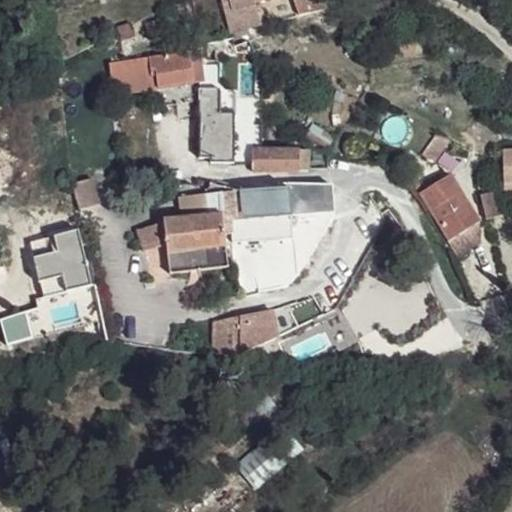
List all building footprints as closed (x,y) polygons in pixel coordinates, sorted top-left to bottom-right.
[(19,32),(44,20),(36,0),(19,0),(8,5),(19,32)] [(223,0),(229,31),(259,26),(254,0),(223,0)] [(160,23),(147,26),(151,42),(164,39),(160,23)] [(136,36),(131,26),(118,33),(121,43),(136,36)] [(189,54),(192,85),(200,84),(204,83),(200,52),(189,54)] [(109,65),(114,96),(160,90),(192,85),(189,54),(109,65)] [(192,85),(160,90),(164,108),(200,103),(200,84),(192,85)] [(213,113),(200,113),(200,114),(199,113),(196,113),(199,146),(207,147),(208,167),(236,167),(234,131),(213,131),(213,113)] [(435,169),(446,155),(433,146),(423,160),(435,169)] [(252,171),(308,172),(308,152),(252,151),(252,171)] [(450,183),(421,201),(459,260),(477,248),(468,233),(478,227),(470,215),(471,211),(466,203),(463,203),(450,183)] [(98,211),(113,209),(110,187),(95,189),(98,211)] [(332,189),(317,188),(318,198),(320,217),(334,216),(332,189)] [(493,194),(481,197),(486,221),(498,219),(493,194)] [(290,197),(226,201),(210,197),(181,200),(183,219),(164,222),(168,255),(226,248),(235,247),(234,234),(249,233),(247,220),(291,218),(290,201),(290,197)] [(320,217),(318,198),(290,201),(291,218),(314,218),(320,217)] [(42,283),(89,272),(77,227),(58,230),(64,252),(34,259),(40,284),(42,283)] [(478,227),(468,233),(477,248),(481,241),(480,234),(478,227)] [(226,248),(168,255),(170,275),(229,269),(226,248)] [(89,272),(42,283),(46,300),(93,289),(89,272)] [(79,297),(39,307),(46,335),(86,326),(79,297)] [(272,312),(240,319),(240,357),(278,339),(273,313),(272,312)] [(301,457),(283,436),(239,473),(256,494),(301,457)]
